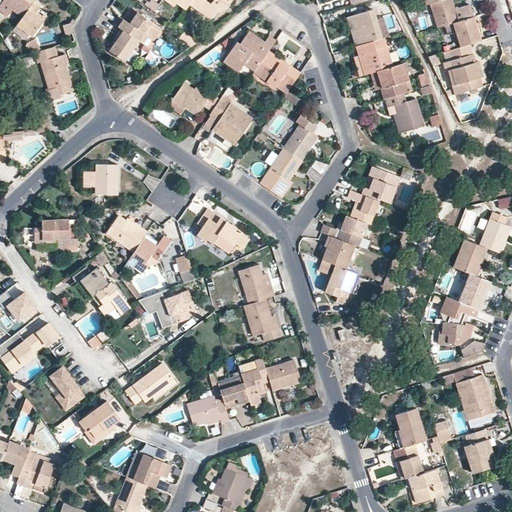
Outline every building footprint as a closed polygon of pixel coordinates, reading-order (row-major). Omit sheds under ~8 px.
[(3,0),(2,2),(11,9),(22,17),(34,1),(34,0),(3,0)] [(147,6),(155,12),(159,6),(151,0),(147,6)] [(186,8),(190,3),(191,0),(167,0),(175,5),(177,2),(186,8)] [(191,0),(190,3),(211,18),(217,9),(218,9),(220,9),(221,9),(222,8),(225,7),(226,6),(227,6),(232,0),(191,0)] [(455,23),(475,17),(471,5),(457,9),(454,0),(444,0),(432,4),(439,28),(455,23)] [(35,14),(41,6),(34,1),(22,17),(12,30),(25,39),(26,39),(30,34),(32,36),(44,21),(35,14)] [(0,9),(7,15),(11,9),(2,2),(0,4),(0,9)] [(355,46),(382,38),(373,10),(351,16),(357,36),(353,37),(355,46)] [(114,22),(121,28),(139,40),(140,41),(145,33),(154,39),(162,28),(138,12),(130,22),(120,15),(114,22)] [(347,17),(353,37),(357,36),(351,16),(347,17)] [(475,17),(455,23),(463,47),(471,44),(482,41),(480,35),(477,23),(475,17)] [(72,26),(73,23),(70,21),(63,23),(67,34),(73,32),(72,26)] [(139,40),(121,28),(114,38),(116,40),(110,50),(125,60),(139,40)] [(262,46),(252,39),(247,47),(240,43),(237,41),(224,60),(239,71),(245,63),(255,70),(255,69),(268,50),(275,39),(269,35),(262,46)] [(246,35),(240,43),(247,47),(252,39),(246,35)] [(383,38),(382,38),(355,46),(359,57),(364,74),(370,73),(376,71),(392,66),(383,38)] [(34,51),(38,50),(36,41),(28,43),(30,52),(34,51)] [(471,44),(463,47),(451,51),(453,59),(445,62),(448,71),(451,70),(455,69),(459,83),(456,84),(459,94),(481,87),(478,78),(482,77),(478,66),(475,67),(471,55),(474,54),(471,44)] [(54,46),(38,50),(34,51),(38,62),(41,61),(49,87),(46,88),(49,100),(61,97),(60,93),(72,90),(64,62),(68,61),(65,54),(57,56),(54,46)] [(268,50),(255,69),(268,78),(266,81),(275,87),(279,81),(282,83),(280,86),(279,88),(286,92),(288,90),(300,72),(268,50)] [(476,60),(474,54),(471,55),(475,67),(478,66),(482,77),(486,76),(480,58),(476,60)] [(438,55),(430,57),(435,67),(442,65),(438,55)] [(360,76),(364,74),(359,57),(355,58),(360,76)] [(404,63),(400,64),(405,81),(408,80),(404,63)] [(392,66),(376,71),(381,88),(380,88),(383,99),(384,98),(403,93),(408,91),(405,81),(400,64),(392,66)] [(451,70),(456,84),(459,83),(455,69),(451,70)] [(375,90),(380,88),(381,88),(376,71),(370,73),(375,90)] [(418,73),(421,87),(429,85),(427,77),(424,71),(418,73)] [(211,110),(219,99),(211,93),(209,96),(195,87),(194,88),(184,81),(171,99),(172,100),(185,110),(186,108),(197,115),(204,105),(211,110)] [(429,85),(421,87),(419,88),(422,95),(431,91),(429,85)] [(299,98),(288,90),(286,92),(284,95),(296,103),(299,98)] [(223,93),(219,99),(211,110),(220,116),(213,128),(235,143),(251,118),(230,103),(232,99),(223,93)] [(403,93),(384,98),(387,107),(394,105),(397,113),(403,132),(423,125),(415,98),(405,102),(403,93)] [(180,117),(185,110),(172,100),(167,107),(180,117)] [(204,122),(213,128),(220,116),(211,110),(204,122)] [(399,133),(403,132),(397,113),(394,114),(399,133)] [(429,117),(432,126),(441,124),(438,114),(429,117)] [(284,148),(302,160),(318,136),(312,132),(316,126),(304,118),(284,148)] [(230,150),(235,143),(213,128),(208,136),(230,150)] [(0,160),(7,160),(5,142),(24,140),(24,136),(35,135),(34,129),(12,131),(12,133),(3,133),(4,138),(0,138),(0,160)] [(302,160),(284,148),(260,183),(281,197),(288,188),(284,185),(302,160)] [(95,163),(95,172),(95,182),(95,193),(118,193),(118,164),(95,163)] [(372,166),(364,185),(370,187),(378,168),(372,166)] [(408,177),(410,171),(401,167),(399,173),(408,177)] [(361,194),(379,201),(389,205),(399,177),(378,168),(370,187),(364,185),(361,194)] [(357,201),(351,217),(367,223),(370,224),(379,201),(361,194),(350,189),(347,197),(357,201)] [(511,203),(511,197),(498,199),(500,208),(511,205),(511,203)] [(407,202),(404,210),(410,213),(413,204),(407,202)] [(238,230),(239,229),(207,207),(197,223),(202,226),(196,235),(204,240),(206,238),(212,243),(213,242),(229,253),(236,243),(243,248),(249,238),(238,230)] [(480,245),(486,248),(500,253),(510,226),(504,224),(507,217),(493,212),(480,245)] [(147,231),(139,225),(137,228),(125,220),(118,215),(107,232),(134,251),(144,236),(147,231)] [(367,223),(351,217),(346,215),(337,238),(354,245),(358,247),(362,235),(367,223)] [(127,217),(125,220),(137,228),(139,225),(127,217)] [(69,238),(69,219),(42,220),(42,227),(35,227),(35,242),(42,243),(42,240),(57,240),(57,250),(78,249),(78,238),(69,238)] [(78,219),(69,219),(69,238),(78,238),(78,219)] [(481,219),(478,229),(484,231),(487,221),(481,219)] [(367,223),(362,235),(367,237),(372,225),(370,224),(367,223)] [(320,232),(331,236),(333,237),(336,229),(323,224),(320,232)] [(144,236),(134,251),(132,254),(145,263),(150,255),(157,260),(171,240),(164,235),(157,245),(144,236)] [(354,245),(337,238),(333,237),(331,236),(322,260),(326,261),(345,268),(354,245)] [(469,274),(475,276),(486,248),(480,245),(464,239),(452,267),(469,274)] [(234,260),(242,252),(238,248),(230,255),(234,260)] [(176,257),(180,271),(192,268),(186,250),(184,251),(185,254),(176,257)] [(160,262),(157,260),(150,255),(145,263),(132,254),(127,261),(143,272),(148,265),(160,262)] [(345,268),(326,261),(322,272),(331,275),(325,292),(337,297),(335,301),(345,304),(349,291),(356,272),(345,268)] [(92,271),(86,263),(70,274),(76,282),(80,280),(92,296),(95,294),(103,303),(98,306),(105,315),(116,308),(119,312),(129,304),(111,280),(109,282),(97,266),(92,271)] [(249,303),(265,298),(275,294),(268,272),(262,274),(259,263),(238,270),(249,303)] [(360,274),(356,272),(349,291),(352,292),(360,274)] [(120,276),(126,284),(130,281),(124,273),(120,276)] [(457,300),(479,309),(485,294),(491,282),(475,276),(469,274),(457,300)] [(130,281),(126,284),(138,299),(142,297),(130,281)] [(13,301),(6,291),(0,296),(0,304),(4,310),(7,308),(19,323),(22,321),(24,324),(38,313),(36,309),(38,307),(26,291),(13,301)] [(164,293),(139,302),(150,316),(158,313),(164,330),(192,319),(191,317),(200,314),(191,291),(167,300),(164,293)] [(491,296),(485,294),(479,309),(485,311),(491,296)] [(440,311),(443,321),(447,322),(461,324),(464,325),(465,322),(462,320),(465,313),(493,323),(496,315),(485,311),(479,309),(457,300),(446,296),(440,311)] [(282,335),(279,327),(274,328),(271,317),(265,298),(249,303),(244,304),(254,335),(262,332),(265,341),(282,335)] [(276,315),(271,317),(274,328),(279,327),(276,315)] [(471,331),(473,325),(465,322),(464,325),(461,324),(447,322),(443,321),(442,333),(437,332),(436,343),(440,346),(450,347),(450,344),(461,344),(472,335),(471,331)] [(60,338),(49,322),(19,343),(14,335),(0,344),(0,355),(12,372),(35,356),(32,352),(44,344),(46,347),(60,338)] [(347,339),(343,328),(337,330),(341,341),(347,339)] [(98,342),(92,335),(87,339),(93,346),(98,342)] [(482,352),(485,344),(475,340),(462,350),(464,357),(482,352)] [(239,365),(243,376),(250,399),(251,404),(261,401),(259,393),(265,390),(262,380),(269,378),(266,367),(263,358),(239,365)] [(266,367),(269,378),(273,390),(301,381),(294,359),(266,367)] [(146,401),(153,396),(175,378),(162,361),(125,390),(135,403),(143,398),(146,401)] [(79,389),(61,365),(49,374),(62,391),(55,396),(65,409),(76,400),(72,394),(78,389),(79,389)] [(472,367),(452,373),(456,383),(475,377),(472,367)] [(452,373),(443,376),(444,382),(454,379),(452,373)] [(213,387),(219,386),(218,384),(215,375),(210,376),(213,387)] [(481,384),(485,383),(483,375),(475,377),(456,383),(464,409),(461,410),(464,420),(490,412),(481,384)] [(250,399),(243,376),(218,384),(219,386),(224,403),(226,407),(250,399)] [(178,381),(175,378),(153,396),(156,399),(178,381)] [(19,380),(14,384),(12,382),(7,386),(14,396),(25,388),(19,380)] [(494,411),(485,383),(481,384),(490,412),(494,411)] [(82,395),(78,389),(72,394),(76,400),(82,395)] [(201,395),(202,398),(212,395),(211,390),(202,392),(201,395)] [(226,407),(224,403),(218,405),(215,395),(212,395),(202,398),(187,403),(194,424),(207,420),(208,423),(229,416),(226,407)] [(32,406),(25,396),(21,409),(30,412),(32,406)] [(81,419),(88,429),(93,426),(98,434),(113,423),(121,416),(108,399),(81,419)] [(407,447),(415,445),(426,441),(417,409),(396,416),(401,430),(395,432),(400,449),(407,447)] [(435,430),(447,426),(445,420),(433,424),(435,430)] [(98,434),(94,437),(97,442),(117,428),(113,423),(98,434)] [(94,437),(98,434),(93,426),(88,429),(94,437)] [(451,438),(447,426),(435,430),(437,436),(439,442),(451,438)] [(489,459),(494,457),(489,442),(485,443),(481,431),(472,434),(476,446),(465,449),(473,476),(492,470),(489,459)] [(437,436),(428,438),(433,452),(441,449),(439,442),(437,436)] [(0,439),(0,457),(2,459),(8,442),(0,439)] [(8,442),(2,459),(15,463),(11,474),(19,476),(29,450),(8,442)] [(407,447),(400,449),(394,451),(398,463),(400,462),(403,469),(406,479),(409,478),(424,474),(415,445),(407,447)] [(29,450),(19,476),(17,481),(43,491),(55,460),(29,450)] [(131,462),(136,464),(139,465),(144,453),(136,450),(131,462)] [(69,453),(64,466),(77,464),(69,453)] [(130,476),(147,483),(155,486),(160,475),(166,477),(171,464),(144,453),(139,465),(136,464),(130,476)] [(224,505),(237,510),(239,504),(236,502),(246,475),(236,470),(237,468),(240,468),(241,466),(229,461),(222,479),(216,494),(225,497),(223,504),(224,505)] [(401,481),(406,479),(403,469),(400,462),(398,463),(396,464),(401,481)] [(91,482),(94,480),(86,470),(83,472),(91,482)] [(424,474),(409,478),(417,504),(444,495),(436,470),(424,474)] [(127,475),(115,505),(131,511),(132,511),(139,511),(142,507),(138,504),(147,483),(130,476),(127,475)] [(253,478),(246,475),(236,502),(239,504),(241,505),(246,490),(248,491),(253,478)] [(212,492),(216,494),(222,479),(218,477),(212,492)] [(456,496),(449,497),(452,505),(458,503),(456,496)] [(215,511),(218,503),(207,498),(203,506),(215,511)] [(87,511),(63,503),(59,511),(87,511)]
